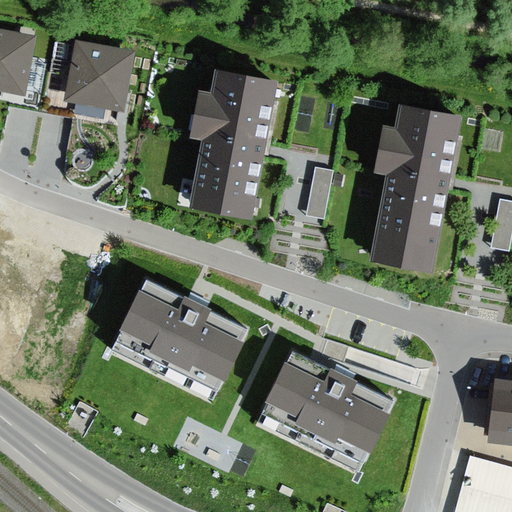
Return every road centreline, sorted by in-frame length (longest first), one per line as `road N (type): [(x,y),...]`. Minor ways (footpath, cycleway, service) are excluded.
road 1 (residential): [(458,338),(0,183)]
road 2 (track): [(152,32),(511,103)]
road 3 (residential): [(458,338),(415,511)]
road 4 (primary): [(136,511),(0,412)]
road 5 (track): [(511,32),(346,0)]
